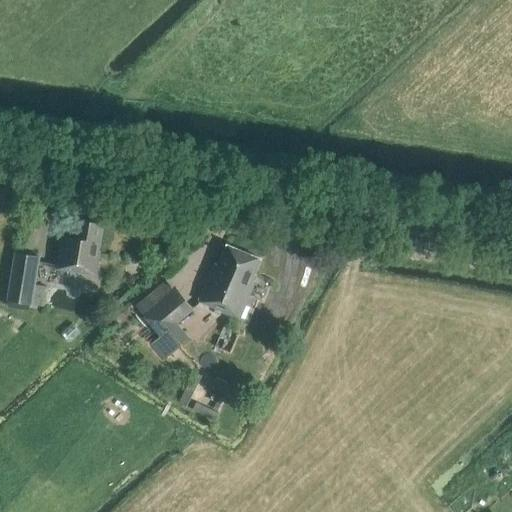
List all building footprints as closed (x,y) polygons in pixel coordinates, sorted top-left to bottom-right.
[(98,252),(102,224),(78,220),(75,239),(62,237),(57,269),(96,276),(100,252),(98,252)] [(254,274),(260,259),(226,245),(218,265),(215,264),(200,302),(211,306),(211,308),(240,320),(255,283),(253,282),(256,275),(254,274)] [(43,308),(47,287),(35,286),(40,258),(14,254),(6,301),(43,308)] [(165,281),(135,306),(142,315),(143,314),(145,316),(143,318),(159,337),(149,346),(163,363),(190,340),(177,324),(194,310),(174,287),(171,289),(165,281)] [(230,354),(239,332),(224,326),(215,348),(230,354)] [(185,411),(201,378),(195,374),(178,407),(185,411)] [(227,398),(230,390),(208,379),(204,387),(227,398)] [(219,414),(196,403),(192,411),(216,422),(219,414)]
